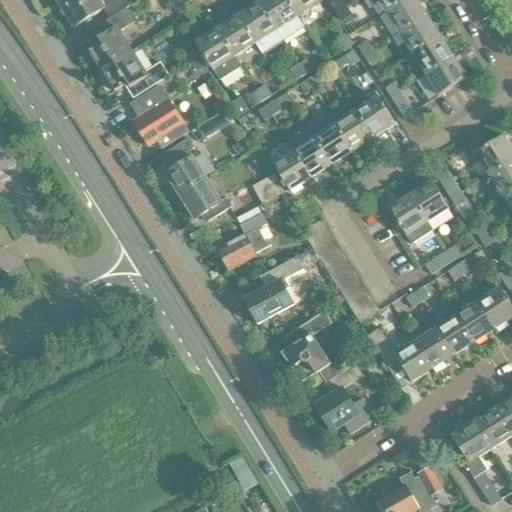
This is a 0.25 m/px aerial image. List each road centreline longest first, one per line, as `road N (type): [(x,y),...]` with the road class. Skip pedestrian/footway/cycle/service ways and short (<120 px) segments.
road 1 (residential): [(309,480),(5,0)]
road 2 (secondary): [(205,352),(0,21)]
road 3 (secondary): [(0,60),(205,352)]
road 4 (residential): [(391,297),(333,204),(511,95)]
road 5 (residential): [(309,480),(511,354)]
road 6 (secondary): [(304,511),(205,352)]
